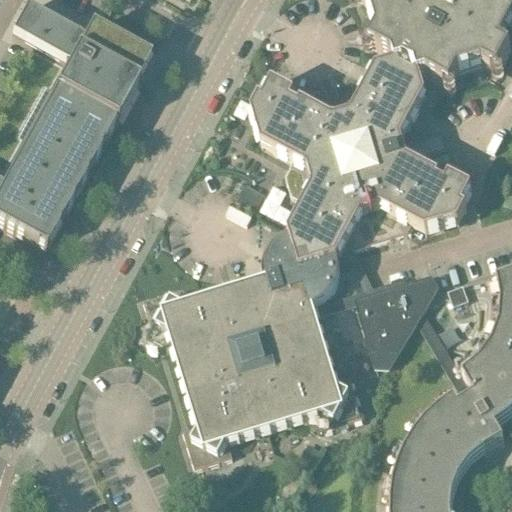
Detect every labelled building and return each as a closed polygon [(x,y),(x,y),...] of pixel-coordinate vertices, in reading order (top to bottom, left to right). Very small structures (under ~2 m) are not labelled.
[(369,50),(392,63),(425,80),(450,93),(458,79),(482,71),(497,79),(510,54),(501,49),(511,28),(511,0),(355,0),(355,2),(369,10),(377,35),(369,50)] [(0,232),(44,257),(113,131),(116,132),(138,91),(136,90),(149,65),(91,33),(84,46),(26,14),(11,41),(69,73),(0,197),(0,196),(0,232)] [(263,266),(262,274),(262,281),(263,286),(186,310),(181,296),(143,308),(155,346),(168,341),(196,433),(182,437),(194,476),(232,464),(228,450),(319,422),(324,436),(362,424),(350,385),(336,390),(315,322),(312,313),(318,311),(322,307),(326,304),(328,303),(332,298),(335,292),(337,286),(339,278),(339,272),(337,266),(341,259),(345,251),(353,256),(354,256),(407,240),(411,231),(426,239),(459,229),(466,214),(463,212),(471,195),(449,183),(445,190),(437,186),(439,182),(408,166),(401,146),(425,102),(419,82),(425,80),(392,63),(395,68),(375,75),(352,119),(332,126),(301,109),(299,112),(291,108),(295,101),(272,89),(263,106),(259,104),(251,119),(261,152),(293,169),(285,182),(290,201),(304,208),(287,240),(284,242),(274,249),(270,253),(266,259),(263,266)] [(511,211),(511,191),(503,208),(511,212),(511,211)] [(444,511),(445,501),(452,481),(465,464),(480,451),(485,458),(504,447),(495,432),(509,422),(511,419),(511,281),(496,287),(496,288),(501,309),(499,330),(492,350),(479,368),(463,381),(461,383),(422,319),(436,295),(430,285),(406,293),(402,286),(373,295),(355,257),(354,256),(353,256),(345,251),(341,259),(349,263),(366,297),(329,308),(326,304),(322,307),(318,311),(312,313),(315,322),(357,309),(371,356),(399,358),(417,327),(461,401),(454,405),(439,415),(426,427),(415,441),(405,457),(398,473),(393,490),(391,508),(390,511),(444,511)] [(467,306),(463,293),(462,291),(447,296),(452,312),(467,306)]
